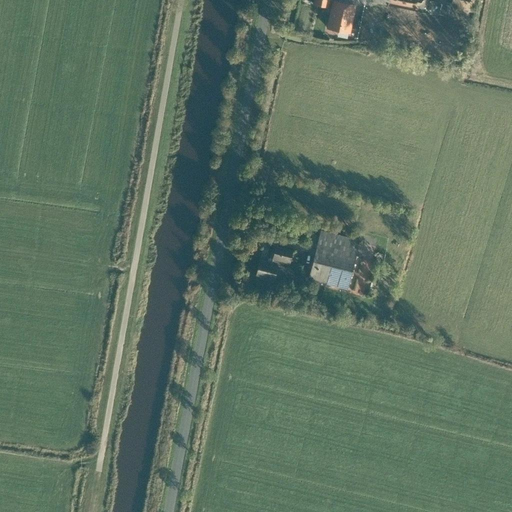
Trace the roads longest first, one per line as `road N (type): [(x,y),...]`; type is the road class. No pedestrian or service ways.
road 1 (tertiary): [(169,511),(269,0)]
road 2 (track): [(89,511),(180,0)]
